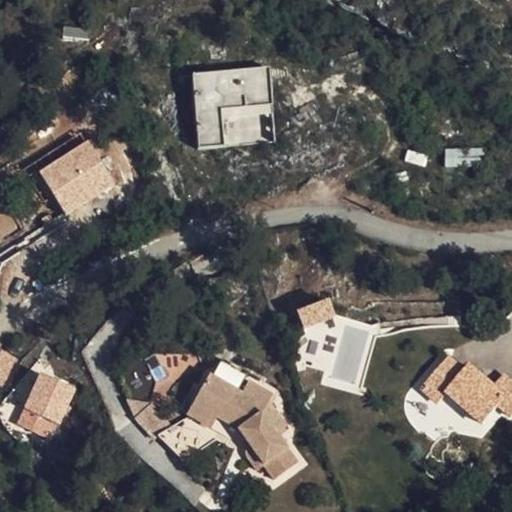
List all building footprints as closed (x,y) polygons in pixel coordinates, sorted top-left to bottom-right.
[(273,64),(196,67),(198,151),(276,144),(273,64)] [(329,296),(297,310),(305,329),(337,315),(329,296)] [(1,344),(0,345),(0,383),(3,385),(21,357),(1,344)] [(423,402),(435,394),(451,412),(467,431),(492,409),(499,417),(511,407),(495,388),(483,398),(460,372),(455,376),(441,360),(410,387),(423,402)] [(41,415),(36,428),(49,434),(71,385),(38,370),(22,407),(41,415)] [(203,372),(188,401),(214,415),(232,425),(243,440),(240,451),(250,465),(258,460),(269,474),(292,458),(257,411),(267,391),(242,378),(237,389),(203,372)] [(423,402),(440,421),(451,412),(435,394),(423,402)] [(208,426),(214,415),(188,401),(182,413),(208,426)] [(41,415),(22,407),(16,420),(36,428),(41,415)] [(217,431),(208,426),(182,413),(151,430),(178,457),(217,431)]
